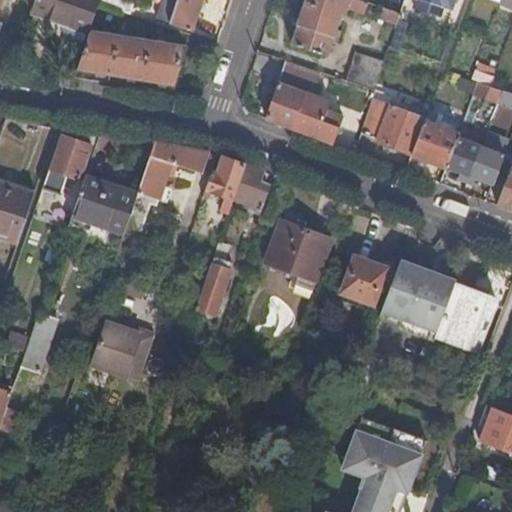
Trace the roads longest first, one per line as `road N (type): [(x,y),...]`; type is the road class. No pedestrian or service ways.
road 1 (residential): [(511,234),(213,121)]
road 2 (residential): [(431,511),(511,295)]
road 3 (residential): [(213,121),(0,88)]
road 4 (residential): [(213,121),(253,0)]
